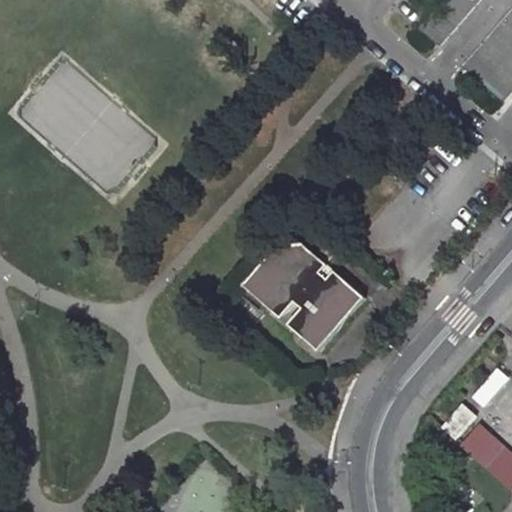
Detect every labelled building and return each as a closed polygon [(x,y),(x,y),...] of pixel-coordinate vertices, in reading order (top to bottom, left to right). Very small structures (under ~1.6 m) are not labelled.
[(444,50),(486,0),(452,0),(424,34),(444,50)] [(508,103),(511,97),(511,13),(468,68),(508,103)] [(337,264),(300,231),(253,285),(277,306),(307,300),(313,305),(314,338),(327,350),(373,296),(345,271),(340,277),(332,270),(337,264)] [(277,306),(291,318),(307,300),(277,306)] [(314,338),(313,305),(297,323),(314,338)] [(477,417),(464,406),(444,428),(457,440),(477,417)] [(511,454),(481,427),(464,446),(511,488),(511,454)]
